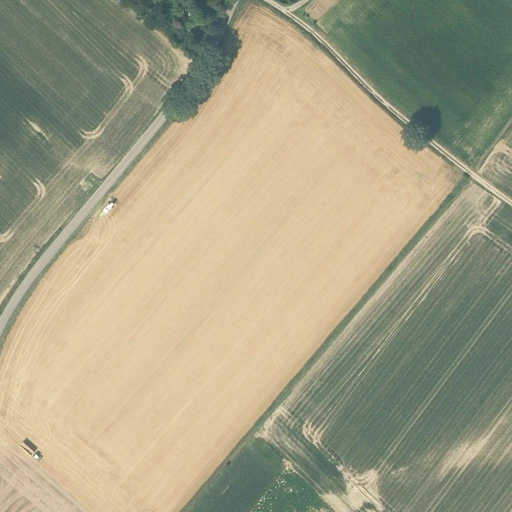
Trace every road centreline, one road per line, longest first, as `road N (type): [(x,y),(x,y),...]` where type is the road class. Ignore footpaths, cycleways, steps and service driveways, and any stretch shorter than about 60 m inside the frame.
road 1 (unclassified): [(0,327),(39,265),(180,94),(234,0)]
road 2 (track): [(470,173),(265,0)]
